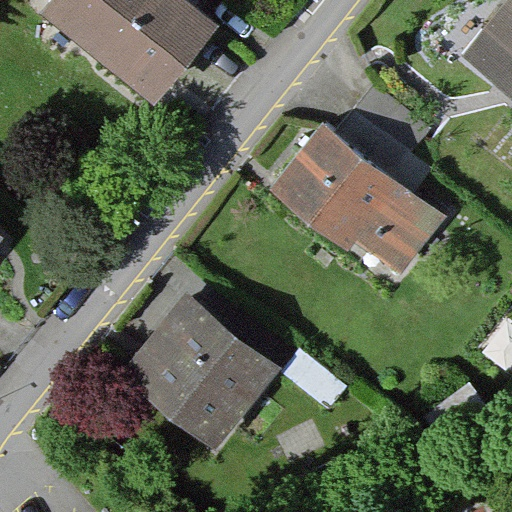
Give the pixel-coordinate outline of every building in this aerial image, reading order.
[(238,15),(216,0),(67,0),(59,12),(179,97),(238,15)] [(511,1),(510,0),(500,0),(455,63),(506,101),(501,108),(511,116),(511,1)] [(412,181),(430,163),(358,96),(341,115),(412,181)] [(428,213),(307,120),(250,195),(324,252),(339,232),(386,268),(428,213)] [(267,358),(161,285),(102,369),(208,443),(267,358)]
